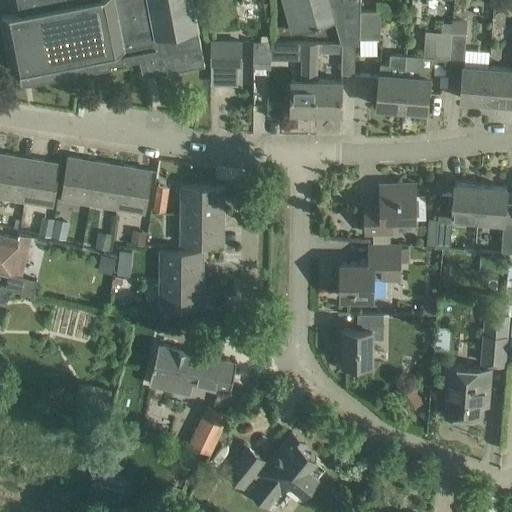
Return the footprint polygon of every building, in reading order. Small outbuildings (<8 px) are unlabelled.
[(111,66),(114,66),(101,0),(10,0),(13,11),(1,13),(13,71),(18,69),(22,86),(112,68),(111,66)] [(101,0),(114,66),(151,58),(155,75),(205,65),(192,0),(101,0)] [(283,0),(293,33),(334,21),(336,20),(330,0),(283,0)] [(330,0),(336,20),(334,21),(340,43),(354,43),(360,43),(360,38),(360,10),(359,0),(330,0)] [(380,10),(360,10),(360,38),(379,39),(380,10)] [(452,23),(449,60),(464,61),(467,21),(452,20),(452,23)] [(449,60),(452,23),(441,22),(440,32),(436,31),(434,59),(449,60)] [(434,59),(436,31),(425,30),(423,58),(434,59)] [(241,65),(241,41),(212,41),(211,65),(241,65)] [(270,69),(270,59),(270,42),(253,42),(253,69),(270,69)] [(317,43),(291,42),(291,51),(301,51),(301,79),(291,79),(291,111),(316,111),(317,79),(317,51),(317,43)] [(317,43),(317,51),(341,52),(341,74),(354,74),(354,43),(340,43),(317,43)] [(402,108),(406,55),(390,54),(389,64),(380,63),(376,106),(402,108)] [(406,55),(402,108),(427,110),(430,67),(421,66),(422,56),(406,55)] [(486,100),(489,67),(463,65),(460,98),(486,100)] [(511,68),(489,67),(486,100),(511,102),(511,68)] [(342,80),(317,79),(316,111),(342,112),(342,80)] [(0,196),(25,200),(32,158),(4,154),(0,177),(0,196)] [(89,203),(96,161),(68,156),(62,198),(89,203)] [(59,163),(32,158),(25,200),(52,205),(59,163)] [(117,207),(124,165),(96,161),(89,203),(117,207)] [(151,170),(124,165),(117,207),(144,212),(151,170)] [(415,183),(392,184),(381,184),(381,205),(365,206),(366,232),(391,231),(391,223),(405,223),(405,218),(425,217),(425,195),(415,195),(415,183)] [(478,218),(481,185),(455,183),(452,216),(478,218)] [(156,185),(153,209),(165,211),(168,186),(156,185)] [(507,187),(481,185),(478,218),(504,220),(507,187)] [(181,214),(223,215),(224,187),(181,186),(181,214)] [(68,239),(72,221),(46,214),(41,232),(68,239)] [(223,215),(181,214),(180,242),(223,243),(223,215)] [(452,220),(438,219),(435,247),(450,248),(452,220)] [(511,224),(503,224),(501,252),(511,252),(511,224)] [(18,238),(0,233),(0,270),(9,273),(18,238)] [(400,247),(400,245),(370,245),(370,263),(341,262),(341,297),(373,297),(373,277),(400,277),(400,261),(400,247)] [(400,247),(400,261),(408,261),(409,247),(400,247)] [(161,250),(160,278),(203,279),(203,251),(161,250)] [(131,264),(118,263),(117,275),(130,276),(131,264)] [(202,307),(203,279),(160,278),(160,307),(202,307)] [(116,279),(116,305),(131,305),(132,279),(116,279)] [(384,313),(379,313),(359,313),(358,328),(343,328),(343,346),(337,346),(337,368),(360,369),(360,363),(372,363),(372,337),(383,337),(384,313)] [(485,313),(484,334),(482,362),(505,364),(508,315),(485,313)] [(437,324),(436,351),(454,352),(455,325),(437,324)] [(237,361),(158,343),(149,383),(174,389),(177,377),(230,390),(237,361)] [(488,365),(443,363),(441,401),(447,402),(446,413),(481,416),(482,403),(486,403),(488,365)] [(79,382),(75,399),(108,406),(110,388),(79,382)] [(230,415),(207,403),(188,444),(211,455),(230,415)] [(307,443),(292,432),(268,462),(248,446),(226,472),(244,486),(256,471),(262,475),(249,492),(268,507),(281,491),(283,492),(290,482),(303,493),(326,465),(304,447),(307,443)] [(120,503),(123,489),(91,482),(85,507),(97,510),(100,498),(120,503)]
